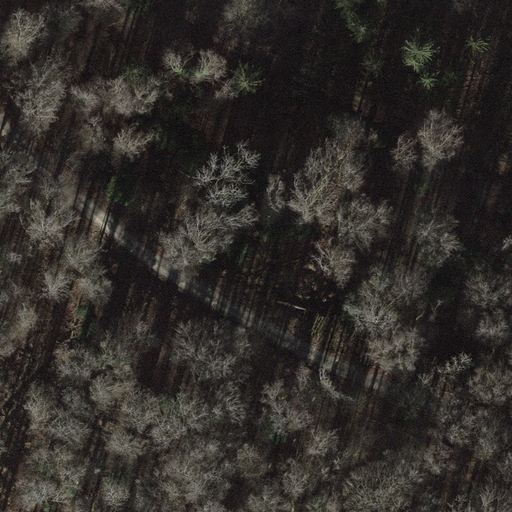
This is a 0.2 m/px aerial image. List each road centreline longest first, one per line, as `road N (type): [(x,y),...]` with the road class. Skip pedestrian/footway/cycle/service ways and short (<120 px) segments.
road 1 (track): [(0,122),(174,273),(308,354),(511,427)]
road 2 (track): [(511,180),(183,0)]
